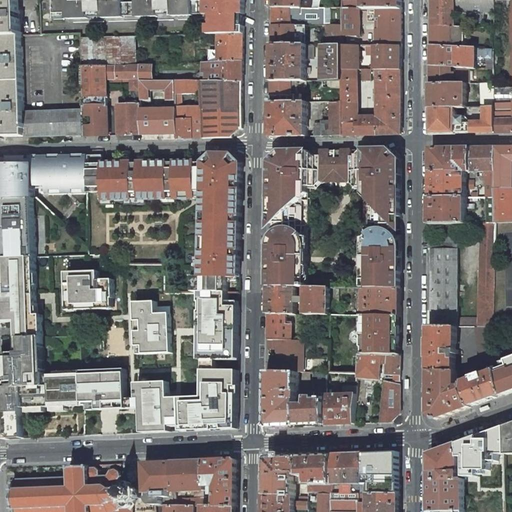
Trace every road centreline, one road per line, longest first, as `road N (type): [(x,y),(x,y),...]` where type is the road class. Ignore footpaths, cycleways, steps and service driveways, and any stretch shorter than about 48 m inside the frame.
road 1 (residential): [(254,444),(258,144)]
road 2 (residential): [(415,142),(416,437)]
road 3 (residential): [(258,144),(0,146)]
road 4 (tertiary): [(254,444),(0,454)]
road 5 (tertiary): [(416,437),(254,444)]
road 6 (residential): [(415,142),(258,144)]
road 7 (residential): [(258,144),(260,0)]
road 8 (residential): [(416,0),(415,142)]
